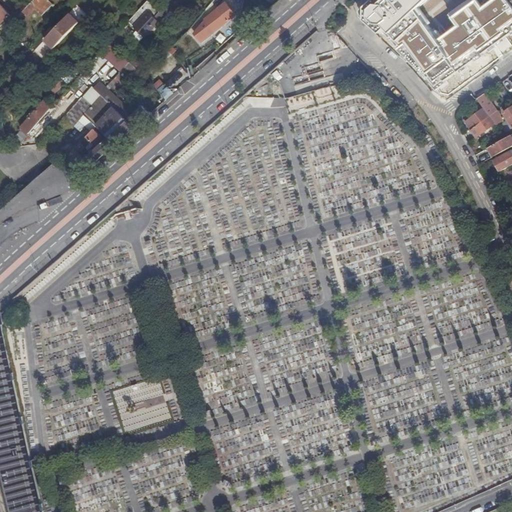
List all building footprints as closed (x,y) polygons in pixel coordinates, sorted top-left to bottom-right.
[(34,0),(31,3),(23,11),(28,16),(35,8),(43,15),(49,8),(46,5),(49,2),(47,0),(34,0)] [(158,13),(159,11),(153,5),(147,0),(146,0),(128,21),(146,36),(163,17),(158,13)] [(180,0),(168,0),(159,11),(158,13),(163,17),(171,8),(173,9),(180,0)] [(414,0),(425,0),(430,5),(434,0),(390,0),(401,12),(414,0)] [(0,23),(8,16),(9,17),(10,16),(9,15),(10,14),(0,2),(0,23)] [(206,25),(212,32),(235,14),(227,3),(206,18),(206,23),(207,24),(206,25)] [(434,3),(410,21),(424,38),(416,44),(429,61),(443,50),(447,56),(457,47),(433,17),(440,11),(434,3)] [(70,13),(45,40),(54,49),(79,22),(70,13)] [(182,17),(178,13),(175,17),(182,25),(184,21),(181,18),(182,17)] [(466,43),(478,59),(505,38),(493,22),(466,43)] [(201,41),(212,32),(206,25),(195,34),(201,41)] [(96,73),(108,59),(102,54),(90,67),(96,73)] [(140,71),(143,75),(150,68),(137,55),(130,62),(140,71)] [(143,75),(148,80),(168,61),(163,56),(150,68),(143,75)] [(119,93),(140,71),(130,62),(109,84),(119,93)] [(455,66),(438,77),(450,95),(467,84),(455,66)] [(384,85),(388,81),(383,76),(379,80),(384,85)] [(54,94),(64,83),(58,78),(48,89),(54,94)] [(134,128),(151,113),(151,112),(154,110),(149,104),(144,107),(142,105),(135,112),(127,108),(100,82),(95,88),(93,86),(84,97),(93,105),(102,95),(124,116),(134,128)] [(500,113),(486,93),(478,99),(485,108),(496,123),(497,125),(502,122),(497,114),(500,113)] [(85,172),(134,128),(124,116),(102,95),(93,105),(84,114),(96,126),(97,127),(98,126),(108,138),(90,154),(87,157),(84,159),(79,153),(91,140),(95,144),(102,137),(94,128),(92,131),(69,154),(85,172)] [(93,105),(84,97),(68,115),(66,117),(75,124),(79,120),(84,114),(93,105)] [(54,106),(46,99),(32,116),(30,114),(27,117),(29,119),(21,127),(25,130),(17,138),(10,132),(5,137),(17,147),(30,133),(54,106)] [(496,123),(485,108),(466,122),(478,136),(496,123)] [(85,125),(92,131),(94,128),(96,126),(84,114),(79,120),(85,125)] [(79,120),(75,124),(81,130),(85,125),(79,120)] [(489,147),(494,156),(511,146),(511,134),(506,137),(489,147)] [(511,149),(494,159),(501,171),(511,164),(511,149)] [(329,400),(314,401),(314,437),(342,437),(342,415),(329,415),(329,400)]
